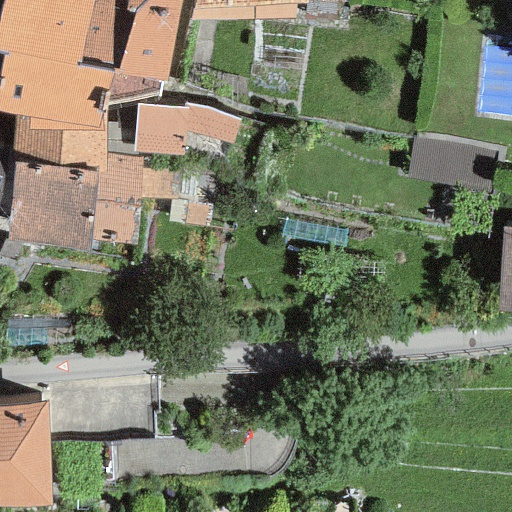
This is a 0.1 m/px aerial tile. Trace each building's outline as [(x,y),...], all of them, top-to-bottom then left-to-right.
[(90,0),(2,0),(0,8),(0,52),(4,53),(79,65),(90,0)] [(90,0),(79,65),(117,70),(160,81),(166,82),(181,0),(90,0)] [(306,0),(193,0),(191,11),(306,4),(306,0)] [(79,65),(4,53),(0,68),(0,112),(13,114),(105,129),(105,107),(159,96),(160,81),(117,70),(79,65)] [(183,109),(135,105),(132,151),(182,155),(185,131),(233,148),(238,122),(185,103),(183,109)] [(13,166),(96,173),(105,173),(105,132),(105,129),(13,114),(14,122),(13,166)] [(497,152),(413,137),(405,177),(490,192),(497,152)] [(140,158),(106,156),(105,173),(96,173),(92,242),(135,245),(140,158)] [(96,173),(13,166),(8,240),(91,253),(92,242),(96,173)] [(222,206),(193,199),(186,225),(215,232),(222,206)] [(511,230),(501,229),(497,313),(511,313),(511,230)] [(0,507),(49,510),(45,408),(0,409),(0,507)]
